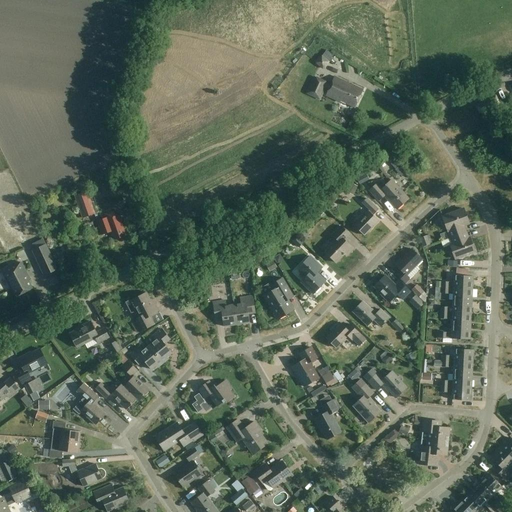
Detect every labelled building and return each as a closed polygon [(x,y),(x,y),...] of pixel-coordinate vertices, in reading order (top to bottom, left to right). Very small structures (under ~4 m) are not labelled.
[(355,108),(363,90),(334,77),(330,86),(327,84),(327,83),(314,77),(307,93),(320,99),(325,88),(328,90),(326,95),(340,102),(341,101),(355,108)] [(481,115),(499,105),(493,95),(475,104),(481,115)] [(365,172),(356,177),(352,179),(357,184),(360,183),(360,184),(369,180),(365,172)] [(377,184),(369,191),(378,201),(383,197),(385,199),(396,210),(408,199),(391,180),(381,189),(377,184)] [(102,186),(108,192),(114,188),(108,181),(102,186)] [(357,186),(351,183),(347,190),(354,193),(357,186)] [(93,189),(74,195),(82,219),(96,214),(89,196),(95,194),(93,189)] [(366,199),(361,204),(369,211),(367,213),(366,212),(354,226),(364,236),(378,222),(371,216),(377,210),(366,199)] [(450,238),(466,233),(463,225),(469,223),(463,208),(442,216),(449,235),(441,237),(443,241),(450,238)] [(97,221),(100,230),(102,235),(113,232),(115,240),(126,236),(118,214),(116,214),(115,211),(107,214),(108,217),(97,221)] [(340,226),(332,236),(336,240),(324,252),(335,263),(344,254),(346,257),(353,250),(343,241),(349,235),(340,226)] [(482,228),(475,231),(477,236),(484,233),(482,228)] [(466,233),(450,238),(452,243),(449,244),(455,259),(475,251),(469,237),(468,237),(466,233)] [(427,236),(420,238),(423,247),(430,244),(427,236)] [(298,248),(303,243),(297,237),(292,242),(298,248)] [(38,263),(44,276),(58,269),(46,244),(35,249),(40,262),(38,263)] [(405,284),(409,280),(418,271),(414,268),(421,260),(410,250),(395,266),(399,270),(395,275),(405,284)] [(309,257),(297,270),(305,278),(301,283),(313,295),(325,282),(316,273),(321,268),(309,257)] [(265,264),(268,268),(275,265),(273,260),(265,264)] [(21,262),(1,272),(11,290),(13,289),(17,297),(33,288),(29,280),(31,280),(21,262)] [(442,287),(472,288),(473,276),(454,275),(453,282),(442,281),(442,287)] [(385,276),(373,288),(379,294),(379,295),(389,304),(397,295),(402,300),(410,292),(399,281),(394,287),(391,283),(391,282),(385,276)] [(282,279),(271,285),(274,291),(264,296),(277,319),(292,311),(283,293),(288,290),(282,279)] [(412,290),(419,297),(424,292),(424,291),(417,284),(412,290)] [(452,300),(472,301),(472,288),(442,287),(441,293),(453,294),(452,300)] [(137,309),(141,316),(133,320),(139,332),(154,324),(150,316),(158,312),(154,303),(153,304),(146,292),(134,298),(124,303),(124,304),(126,303),(131,312),(137,309)] [(418,310),(424,303),(416,295),(409,302),(418,310)] [(233,306),(236,324),(248,322),(247,314),(254,313),(252,296),(239,298),(240,305),(233,306)] [(236,324),(233,306),(227,307),(226,300),(213,303),(216,319),(223,318),(225,326),(236,324)] [(440,312),(471,314),(472,301),(452,300),(452,307),(441,307),(440,312)] [(358,318),(367,327),(373,321),(374,320),(381,327),(390,317),(381,309),(374,316),(361,303),(352,312),(358,318)] [(451,325),(470,326),(471,314),(440,312),(440,318),(451,319),(451,325)] [(404,327),(396,319),(391,323),(400,332),(404,327)] [(90,320),(80,325),(81,327),(69,333),(77,347),(95,338),(98,343),(109,337),(104,328),(96,332),(90,320)] [(335,349),(346,337),(348,335),(359,346),(366,339),(350,324),(345,329),(339,323),(333,330),(325,339),(335,349)] [(470,326),(451,325),(451,332),(440,332),(439,338),(443,338),(452,338),(470,339),(470,326)] [(149,346),(163,364),(168,360),(166,358),(171,355),(164,345),(170,341),(161,330),(152,337),(156,341),(149,346)] [(104,360),(115,353),(123,349),(118,341),(119,340),(122,339),(117,331),(113,333),(117,341),(116,342),(116,341),(109,345),(112,351),(102,356),(104,360)] [(163,364),(149,346),(142,352),(138,347),(130,354),(138,365),(144,360),(152,370),(157,366),(158,368),(163,364)] [(310,348),(299,355),(303,361),(291,368),(294,373),(295,372),(304,387),(319,378),(310,362),(317,358),(310,348)] [(442,355),(442,360),(472,362),(473,349),(454,348),(453,355),(442,355)] [(26,355),(17,359),(22,369),(15,373),(21,385),(30,380),(27,374),(47,364),(40,350),(26,357),(26,355)] [(119,351),(115,356),(123,364),(127,361),(128,360),(119,351)] [(409,362),(416,358),(412,352),(405,356),(409,362)] [(67,358),(62,362),(71,374),(76,371),(67,358)] [(453,374),(472,374),(472,362),(437,360),(437,366),(442,367),(453,367),(453,374)] [(123,364),(121,367),(130,376),(136,370),(127,361),(123,364)] [(326,373),(322,376),(328,387),(331,385),(331,386),(338,382),(334,375),(333,375),(330,371),(331,371),(328,365),(324,368),(326,373)] [(365,373),(359,366),(355,368),(362,376),(365,373)] [(383,379),(373,368),(363,377),(375,390),(381,385),(384,389),(385,388),(395,398),(406,387),(391,372),(383,379)] [(343,379),(338,371),(333,374),(339,381),(343,379)] [(441,386),(471,387),(472,374),(453,374),(452,380),(441,380),(441,386)] [(120,384),(135,398),(137,401),(143,395),(146,393),(148,391),(134,376),(124,386),(121,384),(120,384)] [(486,389),(487,377),(475,376),(475,388),(486,389)] [(0,378),(0,400),(6,396),(8,398),(18,389),(10,379),(4,384),(0,378)] [(209,381),(198,389),(204,398),(209,395),(216,406),(224,400),(226,402),(234,397),(229,390),(231,389),(225,380),(217,386),(215,384),(212,386),(209,381)] [(373,393),(364,384),(360,380),(352,387),(361,398),(352,406),(367,423),(379,412),(367,398),(373,393)] [(37,391),(32,381),(25,385),(30,394),(37,391)] [(79,415),(81,412),(95,425),(105,415),(92,403),(98,397),(83,384),(76,391),(84,398),(74,410),(79,415)] [(101,384),(96,390),(105,398),(110,392),(101,384)] [(135,398),(120,384),(111,394),(125,409),(135,398)] [(312,397),(327,389),(325,385),(314,391),(312,386),(307,389),(312,397)] [(423,386),(422,395),(435,396),(436,387),(423,386)] [(471,387),(441,386),(441,391),(452,392),(451,399),(471,400),(471,387)] [(192,404),(195,408),(205,402),(199,393),(194,397),(197,401),(192,404)] [(331,399),(321,405),(325,413),(321,415),(314,419),(318,428),(319,427),(326,439),(340,432),(330,413),(337,409),(331,399)] [(38,401),(39,410),(50,410),(49,400),(38,401)] [(38,411),(35,418),(46,422),(48,414),(38,411)] [(427,439),(448,441),(449,428),(436,426),(437,420),(423,419),(422,432),(428,433),(427,439)] [(237,420),(226,428),(236,442),(242,438),(253,454),(266,444),(258,432),(260,431),(253,422),(244,429),(237,420)] [(59,439),(79,442),(80,432),(65,430),(66,423),(53,421),(53,429),(60,430),(59,439)] [(202,434),(194,423),(182,431),(176,422),(155,436),(164,450),(179,440),(184,446),(202,434)] [(409,429),(401,426),(399,432),(407,435),(409,429)] [(223,427),(207,436),(211,443),(217,439),(216,436),(223,432),(223,430),(225,429),(223,427)] [(421,438),(419,458),(418,464),(436,466),(438,454),(446,455),(448,441),(427,439),(421,438)] [(499,447),(511,460),(511,441),(509,438),(504,443),(503,442),(499,447)] [(79,442),(59,439),(57,450),(50,449),(49,456),(62,458),(63,451),(78,453),(79,442)] [(11,455),(18,449),(13,444),(7,449),(11,455)] [(511,466),(511,460),(499,447),(495,451),(496,451),(490,457),(498,464),(494,468),(505,479),(510,473),(508,471),(511,466)] [(194,449),(184,456),(188,462),(198,455),(194,449)] [(74,460),(62,460),(62,466),(68,466),(73,478),(79,476),(83,487),(101,479),(95,464),(77,472),(73,463),(74,460)] [(265,463),(253,472),(262,483),(266,480),(272,488),(282,481),(283,483),(293,476),(282,461),(270,470),(265,463)] [(0,468),(6,482),(14,478),(6,462),(0,464),(0,468)] [(192,462),(174,475),(183,488),(201,474),(192,462)] [(479,482),(505,509),(506,508),(501,503),(505,499),(497,491),(502,486),(489,473),(479,482)] [(248,491),(255,486),(247,475),(240,480),(248,491)] [(314,489),(319,495),(323,491),(324,492),(330,487),(324,480),(314,489)] [(15,499),(7,503),(5,497),(1,499),(0,499),(0,511),(9,511),(6,504),(33,492),(33,491),(29,493),(24,482),(25,482),(25,481),(9,488),(9,489),(10,488),(15,499)] [(207,482),(198,489),(202,494),(191,503),(197,511),(217,511),(206,497),(214,491),(207,482)] [(470,491),(484,505),(489,499),(497,507),(496,508),(499,511),(501,511),(505,509),(479,482),(470,491)] [(108,487),(94,492),(99,506),(104,504),(107,511),(129,503),(123,488),(110,493),(108,487)] [(242,489),(230,498),(236,505),(248,495),(242,489)] [(484,505),(470,491),(461,500),(473,511),(482,511),(479,509),(484,505)] [(286,504),(290,497),(284,494),(280,500),(286,504)] [(327,511),(337,511),(342,506),(332,496),(325,503),(330,509),(327,511)] [(249,499),(242,506),(247,511),(255,505),(249,499)] [(473,511),(461,500),(452,508),(455,511),(473,511)]
